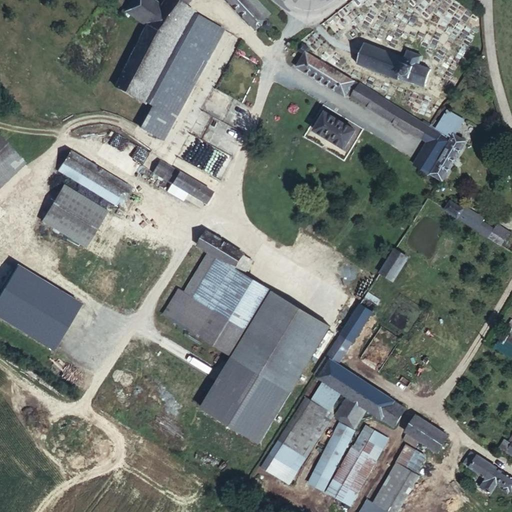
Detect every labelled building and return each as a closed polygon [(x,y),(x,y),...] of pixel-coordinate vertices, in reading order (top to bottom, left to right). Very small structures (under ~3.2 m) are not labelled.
[(113,88),(132,99),(169,31),(184,7),(173,0),(164,0),(158,9),(145,27),(113,88)] [(130,0),(123,15),(145,27),(158,9),(140,0),(130,0)] [(247,0),(223,0),(253,30),(261,23),(259,21),(264,17),(247,0)] [(247,0),(264,17),(269,12),(256,0),(247,0)] [(169,31),(132,99),(143,104),(144,102),(176,41),(191,18),(194,14),(184,7),(169,31)] [(259,21),(261,23),(265,27),(269,22),(264,17),(259,21)] [(176,41),(144,102),(152,107),(141,128),(164,140),(221,33),(191,18),(176,41)] [(405,59),(365,44),(356,66),(423,91),(431,69),(421,65),(424,57),(408,51),(405,59)] [(309,51),(302,47),(300,51),(304,54),(297,68),(337,92),(338,90),(345,77),(307,55),(309,51)] [(345,77),(338,90),(346,95),(353,83),(345,77)] [(353,83),(346,95),(406,132),(414,119),(353,83)] [(445,138),(451,142),(455,135),(463,121),(447,111),(436,128),(447,135),(445,138)] [(354,130),(324,113),(314,131),(343,148),(354,130)] [(428,128),(414,119),(406,132),(420,140),(428,128)] [(413,164),(430,176),(451,142),(445,138),(428,128),(420,140),(426,143),(413,164)] [(455,135),(451,142),(430,176),(438,182),(441,184),(465,142),(455,135)] [(2,139),(0,140),(0,196),(29,165),(2,139)] [(70,152),(58,171),(118,207),(129,187),(70,152)] [(182,161),(179,169),(187,172),(190,165),(182,161)] [(152,175),(169,186),(177,174),(159,163),(152,175)] [(177,174),(169,186),(202,206),(210,194),(177,174)] [(61,186),(39,222),(82,248),(104,213),(61,186)] [(448,202),(443,210),(456,219),(461,210),(448,202)] [(471,229),(477,220),(478,217),(462,208),(461,210),(456,219),(471,229)] [(471,229),(501,248),(507,238),(477,220),(471,229)] [(234,270),(241,257),(242,255),(205,233),(196,248),(207,254),(214,258),(234,270)] [(405,260),(393,252),(379,274),(390,282),(405,260)] [(184,291),(188,293),(191,295),(214,258),(207,254),(184,291)] [(234,270),(242,274),(250,262),(241,257),(234,270)] [(188,293),(171,319),(229,354),(244,329),(268,291),(242,274),(234,270),(214,258),(191,295),(188,293)] [(160,312),(171,319),(188,293),(184,291),(177,286),(160,312)] [(268,291),(244,329),(274,347),(258,373),(287,391),(327,327),(268,291)] [(0,314),(10,301),(0,293),(0,314)] [(363,298),(340,335),(351,342),(374,306),(363,298)] [(507,326),(499,341),(511,348),(511,320),(509,327),(507,326)] [(274,347),(244,329),(229,354),(258,373),(274,347)] [(324,359),(313,376),(325,383),(324,384),(346,398),(366,411),(394,429),(405,410),(324,359)] [(366,411),(346,398),(335,417),(354,430),(366,411)] [(305,399),(278,441),(305,459),(332,416),(305,399)] [(416,417),(405,433),(436,453),(447,437),(416,417)] [(499,449),(511,457),(511,438),(509,444),(504,441),(499,449)] [(350,447),(323,491),(344,505),(380,450),(367,442),(360,453),(350,447)] [(511,478),(470,453),(467,457),(473,461),(468,468),(485,479),(496,486),(511,496),(511,478)] [(473,461),(467,457),(462,464),(466,467),(468,468),(473,461)] [(396,463),(371,500),(388,511),(396,511),(418,476),(396,463)] [(490,495),(496,486),(485,479),(480,488),(490,495)] [(383,511),(364,500),(356,511),(383,511)]
